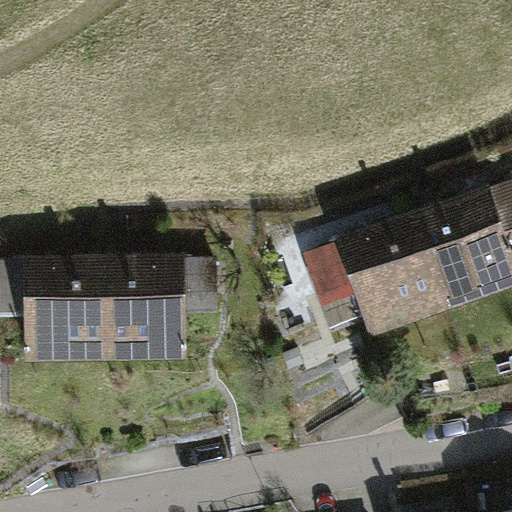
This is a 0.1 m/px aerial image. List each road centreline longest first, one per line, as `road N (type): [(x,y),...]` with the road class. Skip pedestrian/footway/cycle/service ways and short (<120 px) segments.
road 1 (residential): [(511,435),(77,511)]
road 2 (track): [(108,0),(0,68)]
